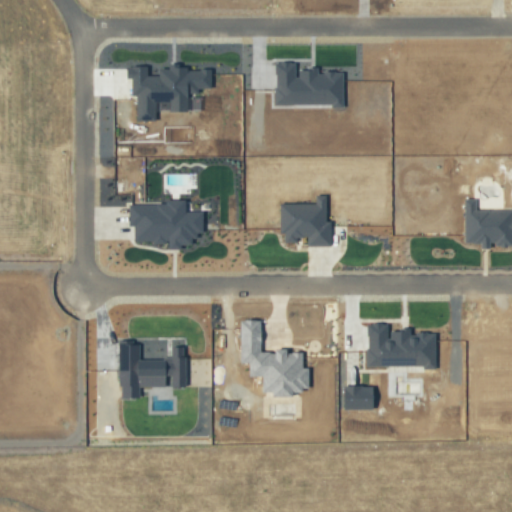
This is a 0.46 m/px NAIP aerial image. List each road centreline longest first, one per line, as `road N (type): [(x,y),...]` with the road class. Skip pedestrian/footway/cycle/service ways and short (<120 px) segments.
road 1 (residential): [(511,286),(80,285),(77,26),(57,0)]
road 2 (residential): [(511,25),(77,26)]
